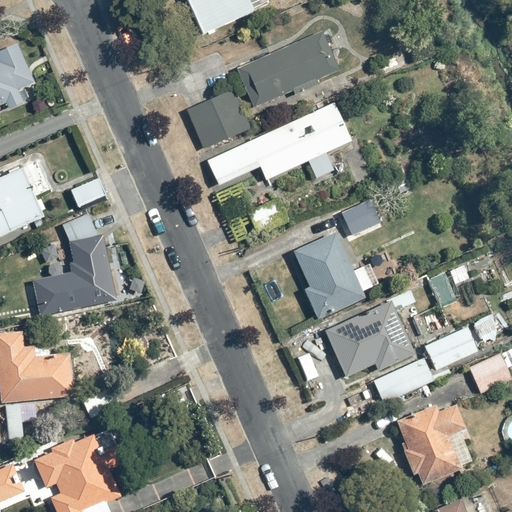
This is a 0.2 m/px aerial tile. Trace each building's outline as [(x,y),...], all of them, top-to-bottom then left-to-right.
[(248,0),(184,0),(200,37),(254,13),(248,0)] [(235,92),(188,110),(203,148),(254,129),(248,113),(339,79),(323,39),(229,74),(235,92)] [(0,105),(5,103),(9,111),(23,105),(17,91),(35,84),(16,40),(0,47),(0,105)] [(260,172),(265,183),(356,141),(339,102),(205,159),(218,190),(260,172)] [(0,237),(53,213),(40,185),(51,180),(44,166),(31,173),(28,165),(0,177),(0,237)] [(97,178),(69,190),(78,211),(106,199),(97,178)] [(268,196),(243,211),(256,233),(282,218),(268,196)] [(304,290),(316,320),(361,301),(335,238),(347,232),(350,238),(379,225),(368,200),(319,220),(326,238),(292,252),(307,288),(304,290)] [(90,213),(62,224),(76,262),(67,265),(69,271),(27,287),(42,327),(121,298),(90,213)] [(440,266),(423,274),(438,305),(455,297),(440,266)] [(388,305),(324,334),(346,381),(374,367),(376,372),(370,374),(384,404),(440,378),(436,370),(480,350),(469,326),(423,348),(425,353),(413,358),(388,305)] [(24,331),(0,333),(0,401),(0,403),(4,403),(9,447),(25,445),(20,404),(62,399),(62,404),(77,402),(71,351),(50,354),(49,341),(26,343),(24,331)] [(511,346),(468,369),(481,397),(511,382),(511,375),(509,370),(511,368),(511,346)] [(404,444),(400,446),(413,478),(418,476),(422,486),(465,469),(453,438),(467,432),(454,400),(396,423),(404,444)] [(54,511),(108,511),(105,503),(113,500),(100,467),(104,466),(92,434),(33,457),(54,511)] [(0,503),(1,503),(4,510),(33,496),(26,479),(19,483),(9,464),(0,468),(0,503)]
